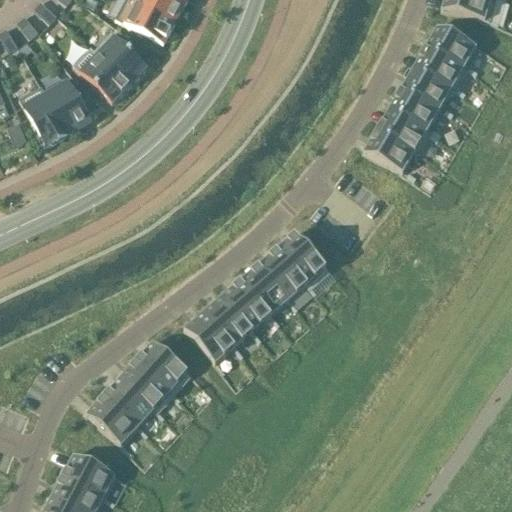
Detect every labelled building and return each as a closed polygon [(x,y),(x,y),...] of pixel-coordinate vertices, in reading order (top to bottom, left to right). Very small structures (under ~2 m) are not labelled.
[(57,0),(56,2),(67,9),(72,1),(70,0),(57,0)] [(138,0),(136,5),(127,1),(175,27),(187,5),(176,0),(138,0)] [(475,0),(444,0),(440,16),(484,29),(489,30),(496,5),(492,4),(492,5),(475,0)] [(175,27),(127,1),(115,24),(163,49),(175,27)] [(47,12),(40,19),(49,28),(56,21),(47,12)] [(30,44),(38,38),(30,27),(22,33),(30,44)] [(436,32),(424,54),(463,77),(464,76),(476,55),(456,43),(436,32)] [(90,52),(90,53),(129,90),(147,72),(110,38),(94,55),(90,52)] [(11,40),(2,45),(9,57),(17,52),(11,40)] [(129,90),(90,53),(72,71),(112,108),(129,90)] [(424,54),(411,74),(451,98),(455,101),(468,78),(464,76),(463,77),(424,54)] [(411,74),(399,95),(439,118),(451,98),(411,74)] [(90,126),(64,83),(44,95),(41,91),(40,92),(68,139),(90,126)] [(68,139),(40,92),(19,104),(46,151),(48,150),(48,151),(57,146),(66,140),(68,139)] [(399,95),(387,116),(427,139),(428,138),(439,118),(399,95)] [(387,116),(375,136),(415,160),(414,161),(419,163),(432,140),(428,138),(427,139),(387,116)] [(10,142),(22,136),(19,128),(7,133),(10,142)] [(14,150),(26,145),(22,136),(10,142),(14,150)] [(375,136),(362,158),(402,181),(414,161),(415,160),(375,136)] [(294,238),(276,254),(310,294),(329,278),(294,238)] [(276,254),(257,270),(289,306),(306,292),(309,295),(310,294),(276,254)] [(257,270),(239,286),(270,322),(289,306),(257,270)] [(239,286),(220,302),(252,338),(270,322),(239,286)] [(220,302),(202,318),(233,354),(252,338),(220,302)] [(202,318),(183,334),(215,370),(233,354),(202,318)] [(152,347),(135,365),(174,401),(191,383),(187,380),(152,347)] [(135,365),(119,384),(154,416),(153,417),(157,420),(174,401),(135,365)] [(119,384),(102,402),(138,434),(153,417),(154,416),(119,384)] [(102,402),(85,420),(121,453),(138,434),(102,402)] [(73,460),(61,482),(103,504),(115,483),(73,460)] [(61,482),(49,503),(65,511),(99,511),(103,504),(61,482)] [(65,511),(49,503),(44,511),(65,511)]
